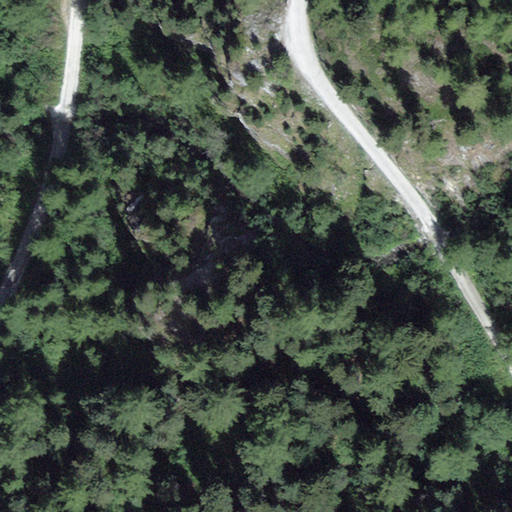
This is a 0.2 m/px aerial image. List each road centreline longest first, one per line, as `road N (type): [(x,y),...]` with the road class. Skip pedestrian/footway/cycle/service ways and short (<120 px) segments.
road 1 (track): [(299,0),(301,41),(314,73),(436,230),(511,362)]
road 2 (track): [(0,306),(60,138),(80,0)]
